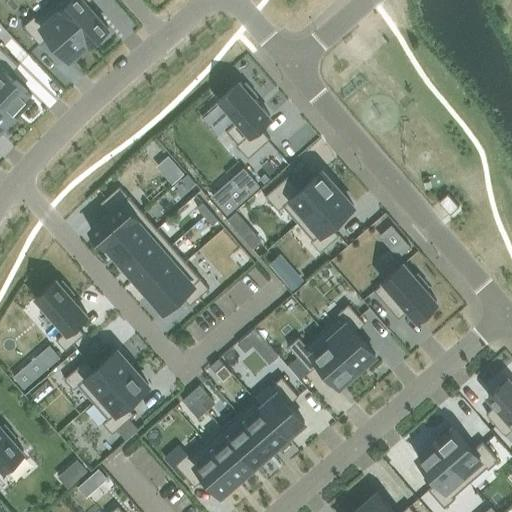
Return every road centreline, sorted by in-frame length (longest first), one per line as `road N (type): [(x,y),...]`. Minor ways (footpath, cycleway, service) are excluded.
road 1 (residential): [(291,68),(505,312)]
road 2 (residential): [(505,312),(278,511)]
road 3 (residential): [(14,178),(185,370)]
road 4 (residential): [(164,33),(14,178)]
